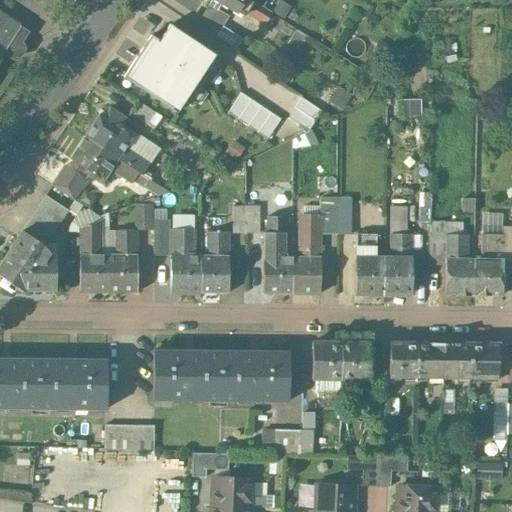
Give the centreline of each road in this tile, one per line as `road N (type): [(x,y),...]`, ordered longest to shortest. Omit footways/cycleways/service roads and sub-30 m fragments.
road 1 (residential): [(0,311),(511,317)]
road 2 (residential): [(0,175),(112,0)]
